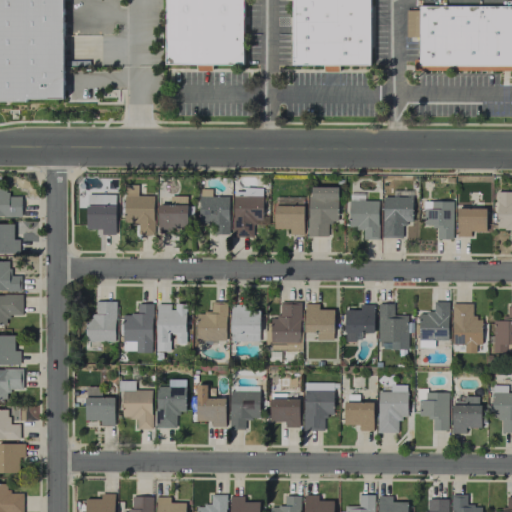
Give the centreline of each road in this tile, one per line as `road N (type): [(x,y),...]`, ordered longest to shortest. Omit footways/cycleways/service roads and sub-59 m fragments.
road 1 (tertiary): [(511,151),(0,149)]
road 2 (residential): [(58,271),(511,273)]
road 3 (residential): [(59,463),(511,466)]
road 4 (residential): [(58,150),(59,511)]
